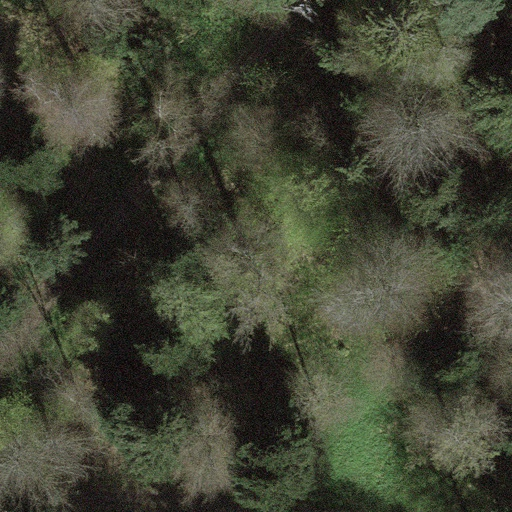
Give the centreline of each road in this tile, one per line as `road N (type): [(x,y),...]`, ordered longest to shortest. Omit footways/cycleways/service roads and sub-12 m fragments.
road 1 (track): [(305,0),(0,350)]
road 2 (track): [(296,511),(0,490)]
